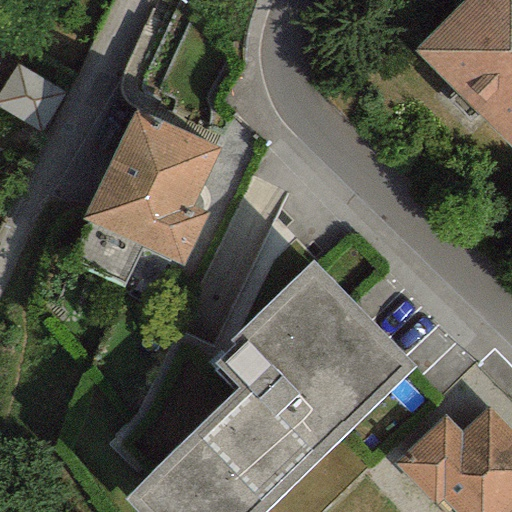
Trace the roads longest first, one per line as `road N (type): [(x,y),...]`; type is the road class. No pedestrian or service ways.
road 1 (residential): [(297,0),(282,51),(287,88),(305,118),(511,328)]
road 2 (residential): [(0,303),(136,0)]
